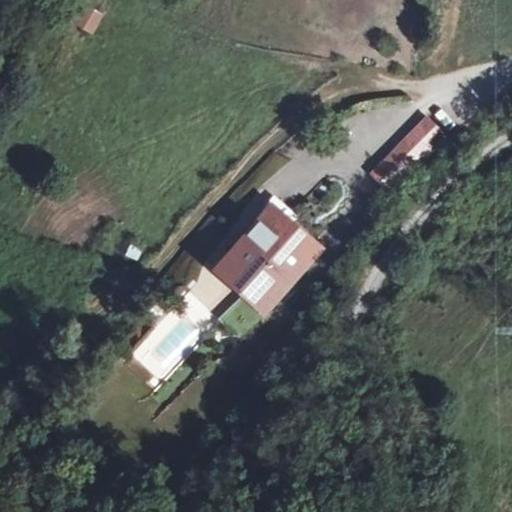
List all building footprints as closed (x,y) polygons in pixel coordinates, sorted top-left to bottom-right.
[(86,4),(72,21),(90,36),(104,19),(86,4)] [(425,113),(367,166),(384,185),(443,132),(425,113)] [(283,208),(222,268),(264,310),(294,281),(293,271),(286,264),(313,238),(283,208)] [(313,238),(286,264),(293,271),(294,281),(325,251),(313,238)] [(242,394),(254,377),(240,367),(228,384),(242,394)]
